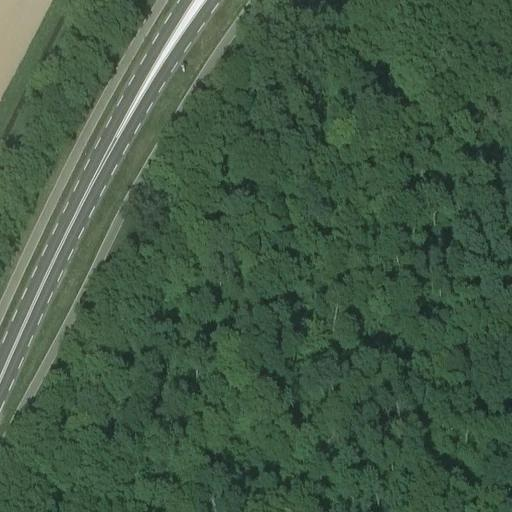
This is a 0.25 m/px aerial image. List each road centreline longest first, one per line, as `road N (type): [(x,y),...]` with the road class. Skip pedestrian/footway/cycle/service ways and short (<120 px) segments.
road 1 (primary): [(0,382),(121,129)]
road 2 (primary): [(121,129),(215,0)]
road 3 (primary): [(186,0),(134,83),(121,129)]
